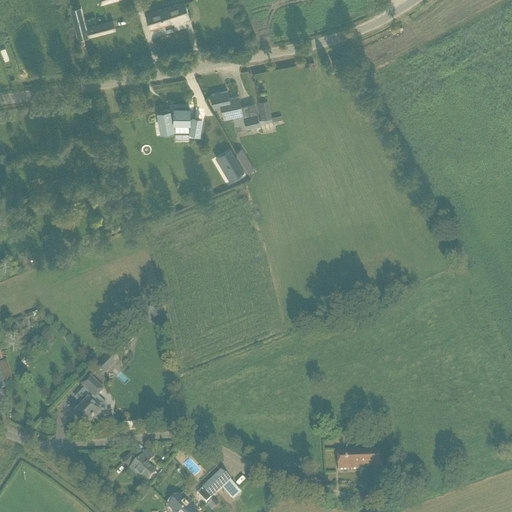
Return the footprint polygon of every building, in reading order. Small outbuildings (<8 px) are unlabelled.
[(145,13),(147,20),(150,29),(189,17),(184,2),(152,12),(152,11),(145,13)] [(87,28),(89,36),(115,29),(113,21),(87,28)] [(332,61),(334,68),(346,64),(344,56),(332,61)] [(243,114),(239,96),(229,98),(227,91),(211,94),(214,108),(221,106),(224,118),(243,114)] [(271,117),(267,100),(257,102),(261,119),(271,117)] [(171,110),(161,112),(166,137),(176,135),(175,132),(178,132),(178,133),(192,133),(192,132),(193,132),(193,136),(201,137),(203,120),(195,119),(195,120),(192,120),(191,110),(177,110),(177,114),(171,115),(171,110)] [(260,125),(258,114),(244,118),(246,129),(260,125)] [(236,152),(248,172),(253,169),(241,148),(236,152)] [(226,171),(231,179),(244,172),(232,151),(224,155),(231,168),(226,171)] [(25,317),(27,322),(37,318),(35,313),(25,317)] [(117,345),(123,351),(133,340),(127,334),(117,345)] [(96,368),(104,375),(119,360),(111,353),(96,368)] [(75,415),(80,419),(88,427),(95,419),(98,422),(102,422),(102,424),(112,423),(111,412),(104,413),(104,410),(103,409),(103,407),(101,406),(99,404),(94,400),(95,399),(95,400),(104,391),(90,377),(82,386),(86,389),(82,393),(86,397),(86,400),(81,405),(83,407),(75,415)] [(356,451),(356,452),(337,453),(338,471),(385,469),(384,450),(356,451)] [(122,463),(128,469),(141,455),(137,452),(131,454),(122,463)] [(156,474),(147,465),(153,459),(147,453),(130,470),(140,479),(141,478),(147,483),(156,474)] [(202,489),(201,490),(210,500),(211,499),(222,489),(230,498),(238,491),(221,472),(202,489)] [(169,508),(172,511),(193,511),(189,507),(193,503),(184,493),(169,508)]
